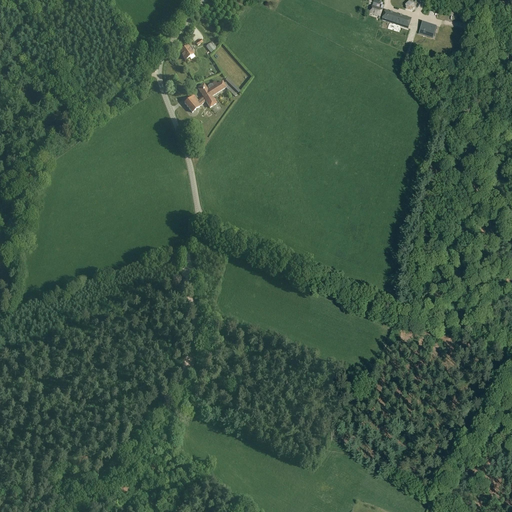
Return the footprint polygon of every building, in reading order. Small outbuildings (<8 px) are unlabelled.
[(382,10),(376,8),(377,4),(373,3),(370,14),(380,17),(381,15),(382,10)] [(409,4),(406,11),(412,14),(416,7),(409,4)] [(382,10),(381,15),(384,16),(382,21),(408,29),(411,19),(385,11),(382,10)] [(422,23),(420,31),(426,33),(425,36),(433,38),(437,27),(422,23)] [(206,47),(211,53),(217,48),(212,42),(206,47)] [(189,47),(188,47),(180,52),(185,60),(193,55),(191,52),(193,50),(191,46),(189,47)] [(206,88),(204,85),(198,89),(203,97),(198,101),(194,96),(185,104),(192,113),(206,101),(210,108),(216,104),(211,97),(226,88),(222,82),(217,85),(215,82),(206,88)]
